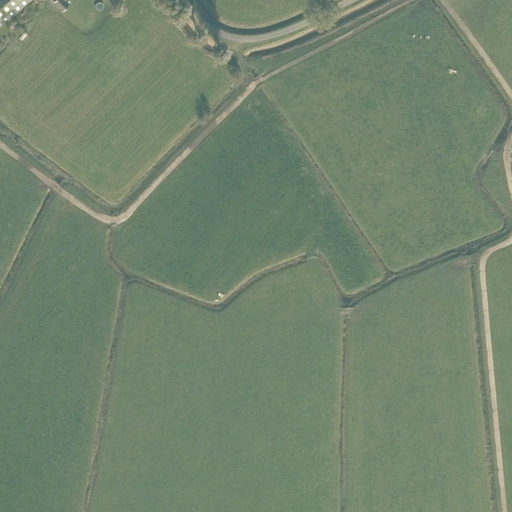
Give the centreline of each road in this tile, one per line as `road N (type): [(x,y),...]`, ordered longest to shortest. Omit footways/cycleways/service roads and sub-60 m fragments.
road 1 (track): [(503,511),(481,259),(511,237)]
road 2 (residential): [(349,0),(258,38),(217,31),(184,0)]
